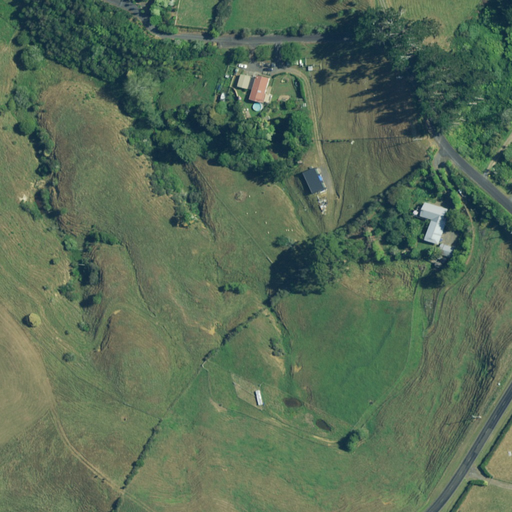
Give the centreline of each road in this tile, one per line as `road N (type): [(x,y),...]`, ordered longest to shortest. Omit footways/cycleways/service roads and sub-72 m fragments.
road 1 (residential): [(511,204),(441,138),(412,65),(383,42),(182,38),(157,32),(114,0)]
road 2 (tertiary): [(434,511),(511,393)]
